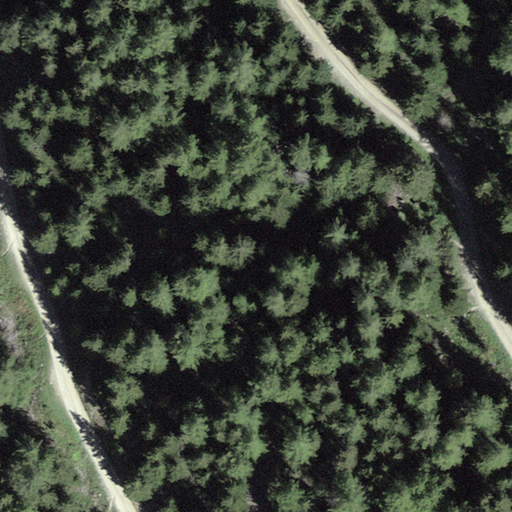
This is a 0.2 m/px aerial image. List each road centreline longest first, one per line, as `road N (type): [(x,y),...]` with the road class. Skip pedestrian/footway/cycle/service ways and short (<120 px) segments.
road 1 (unclassified): [(287,0),(359,86),(447,156),(463,205),(471,284),(511,354)]
road 2 (unclassified): [(123,511),(74,416),(46,309),(12,240),(0,174)]
